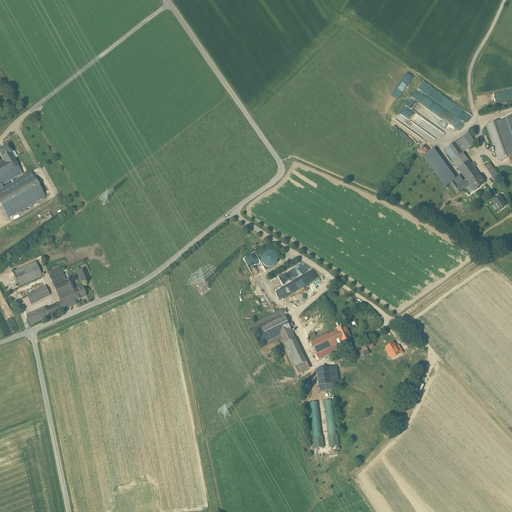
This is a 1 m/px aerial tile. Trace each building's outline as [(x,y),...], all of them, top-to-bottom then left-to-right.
[(459,131),(471,114),(423,81),(417,89),(428,97),(422,105),(412,98),(406,105),(411,109),(410,110),(413,112),(414,109),(420,113),(424,107),(459,131)] [(440,131),(422,115),(414,119),(413,118),(413,123),(411,120),(412,119),(411,117),(408,115),(406,115),(405,116),(402,114),(405,119),(409,119),(410,121),(407,125),(409,125),(409,123),(411,126),(411,123),(415,126),(415,119),(419,123),(413,129),(423,138),(426,138),(430,134),(436,139),(443,135),(439,131),(440,131)] [(511,116),(501,120),(502,120),(511,150),(511,116)] [(511,156),(511,150),(502,120),(486,126),(499,162),(511,156)] [(471,147),(464,137),(455,143),(463,153),(471,147)] [(463,153),(455,143),(444,151),(458,169),(469,161),(463,153)] [(8,145),(0,149),(0,154),(2,158),(11,153),(12,152),(8,145)] [(457,180),(435,149),(424,157),(446,188),(450,185),(457,195),(462,192),(461,191),(458,187),(454,182),(457,180)] [(0,163),(0,178),(7,174),(8,173),(19,168),(14,159),(11,153),(2,158),(4,161),(0,163)] [(469,161),(458,169),(463,175),(473,167),(469,161)] [(495,170),(490,163),(485,166),(490,174),(495,170)] [(473,167),(463,175),(470,185),(469,185),(474,191),(485,183),(473,167)] [(19,168),(8,173),(7,174),(11,180),(13,179),(22,174),(19,168)] [(31,172),(15,181),(3,188),(0,189),(0,204),(8,218),(45,196),(31,172)] [(7,174),(0,178),(0,182),(2,186),(11,180),(7,174)] [(11,180),(2,186),(3,188),(15,181),(13,179),(11,180)] [(466,180),(465,181),(458,187),(461,191),(469,185),(470,185),(466,180)] [(508,206),(501,196),(493,202),(499,212),(508,206)] [(270,269),(280,260),(270,249),(260,258),(270,269)] [(36,262),(13,272),(19,287),(42,277),(36,262)] [(286,284),(309,273),(304,264),(282,275),(286,284)] [(61,270),(49,275),(54,286),(66,280),(61,270)] [(89,278),(85,270),(80,272),(82,275),(79,277),(81,282),(89,278)] [(314,282),(311,274),(299,280),(298,279),(295,280),(300,289),(314,282)] [(45,286),(42,278),(20,288),(17,289),(21,296),(45,286)] [(66,280),(54,286),(61,303),(57,305),(56,305),(46,309),(45,310),(48,317),(76,304),(75,301),(70,290),(75,288),(70,279),(66,280)] [(86,297),(81,286),(75,288),(70,290),(75,301),(86,297)] [(45,287),(27,296),(31,305),(50,295),(45,287)] [(44,308),(26,316),(30,325),(48,318),(48,317),(45,310),(44,308)] [(327,312),(312,319),(315,325),(330,318),(327,312)] [(285,317),(258,330),(264,344),(281,336),(291,331),(290,328),(289,326),(285,317)] [(330,318),(315,325),(312,319),(311,317),(302,322),(305,330),(309,338),(326,331),(328,335),(336,331),(335,329),(330,318)] [(335,329),(336,331),(342,343),(342,345),(352,340),(345,325),(335,329)] [(291,331),(281,336),(284,344),(295,339),(296,339),(295,339),(291,331)] [(326,331),(309,338),(311,343),(328,335),(326,331)] [(328,335),(311,343),(317,355),(328,349),(333,347),(342,343),(336,331),(328,335)] [(388,333),(377,338),(382,350),(393,345),(388,333)] [(295,339),(284,344),(295,367),(306,362),(296,339),(295,339)] [(360,346),(355,349),(358,355),(363,352),(360,346)] [(336,367),(329,368),(331,384),(338,383),(336,367)] [(329,368),(317,369),(319,386),(331,384),(329,368)] [(333,401),(324,402),(328,436),(337,435),(333,401)] [(319,403),(309,404),(313,438),(323,437),(319,403)]
